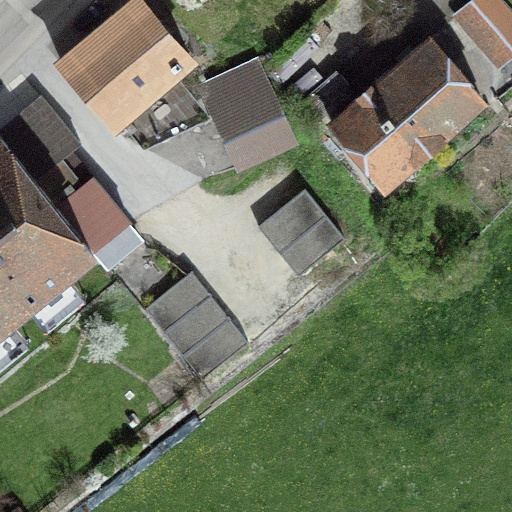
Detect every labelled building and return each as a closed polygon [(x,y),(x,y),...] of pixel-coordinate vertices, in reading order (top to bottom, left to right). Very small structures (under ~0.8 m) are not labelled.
[(168,0),(140,0),(76,64),(141,130),(220,53),(168,0)] [(511,11),(501,0),(467,0),(453,13),(496,68),(511,53),(511,11)] [(448,35),(346,126),(406,192),(508,100),(448,35)] [(209,86),(250,170),(306,142),(265,58),(209,86)] [(32,114),(0,141),(0,357),(139,239),(32,114)]
